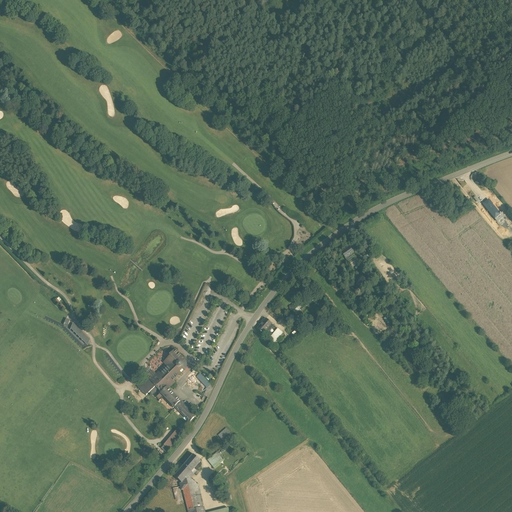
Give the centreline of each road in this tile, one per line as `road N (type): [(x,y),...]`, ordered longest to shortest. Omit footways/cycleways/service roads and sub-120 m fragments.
road 1 (secondary): [(511,154),(381,205),(315,249),(260,309),(197,427),(126,511)]
road 2 (track): [(336,234),(102,0)]
road 3 (track): [(250,324),(403,511)]
